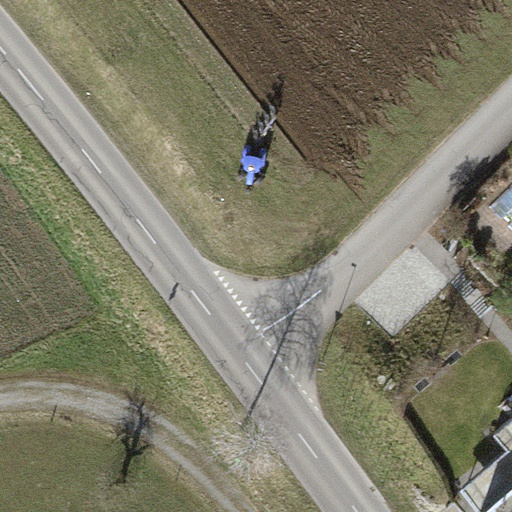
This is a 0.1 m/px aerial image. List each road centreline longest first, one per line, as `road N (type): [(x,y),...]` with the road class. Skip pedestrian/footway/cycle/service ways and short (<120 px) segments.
road 1 (tertiary): [(240,350),(0,39)]
road 2 (residential): [(240,350),(323,291),(511,110)]
road 3 (track): [(0,406),(120,410),(240,511)]
road 4 (tertiary): [(359,511),(240,350)]
